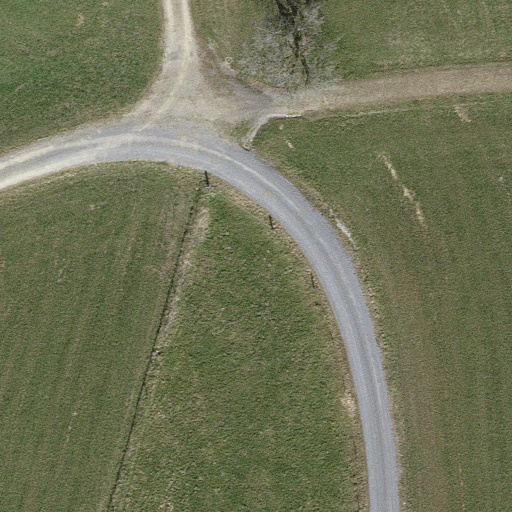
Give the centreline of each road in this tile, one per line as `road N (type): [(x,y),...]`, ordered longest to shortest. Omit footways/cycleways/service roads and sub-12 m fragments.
road 1 (track): [(184,141),(279,197),(357,333),(380,416),(386,511)]
road 2 (track): [(184,141),(511,72)]
road 3 (track): [(0,193),(46,172),(184,141)]
road 4 (track): [(184,141),(175,0)]
